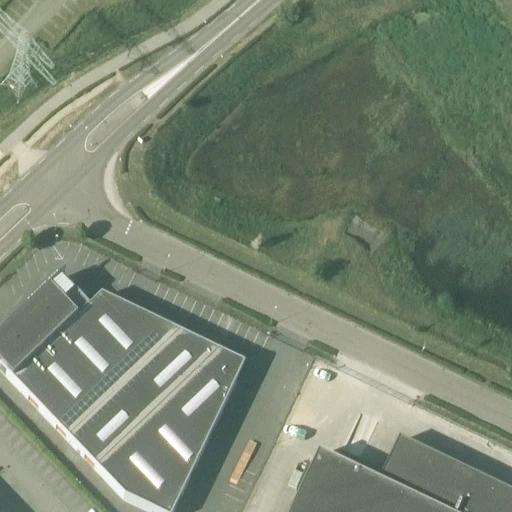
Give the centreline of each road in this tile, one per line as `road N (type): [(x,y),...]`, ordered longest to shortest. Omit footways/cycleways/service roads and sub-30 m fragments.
road 1 (unclassified): [(511,418),(77,209),(50,182)]
road 2 (tertiary): [(261,0),(50,182)]
